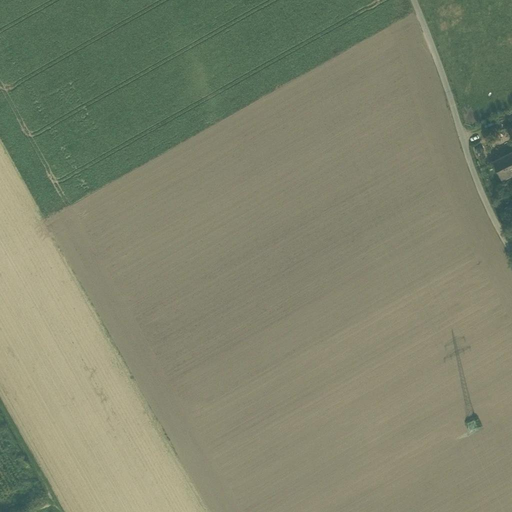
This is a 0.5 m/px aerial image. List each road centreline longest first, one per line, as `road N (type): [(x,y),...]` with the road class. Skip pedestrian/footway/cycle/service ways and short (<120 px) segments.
road 1 (unclassified): [(511,245),(478,184),(414,0)]
road 2 (track): [(0,406),(59,511)]
